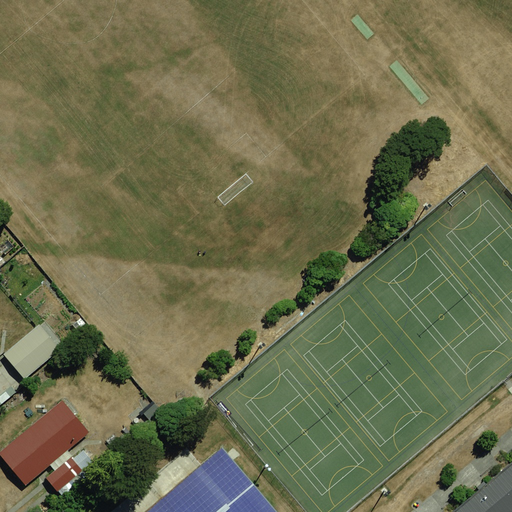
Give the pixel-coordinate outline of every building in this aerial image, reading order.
[(31,321),(0,348),(0,359),(15,377),(52,344),(31,321)] [(129,345),(121,353),(154,389),(163,381),(129,345)] [(51,395),(0,441),(0,464),(15,482),(78,425),(51,395)] [(129,511),(278,511),(217,441),(193,460),(129,511)] [(511,511),(511,446),(436,511),(511,511)] [(65,447),(32,477),(46,492),(79,462),(65,447)]
